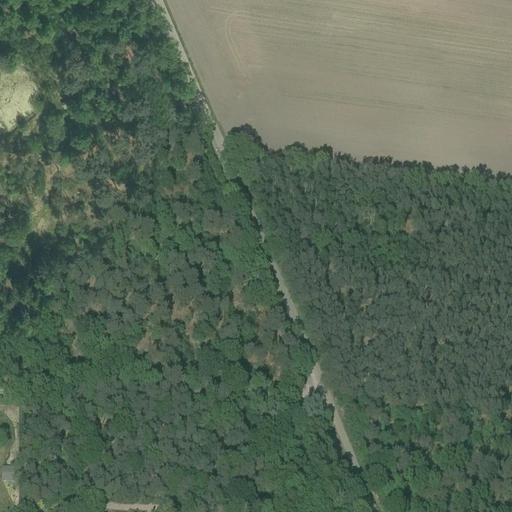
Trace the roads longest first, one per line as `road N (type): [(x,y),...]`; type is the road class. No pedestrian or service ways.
road 1 (unclassified): [(373,511),(159,0)]
road 2 (track): [(297,401),(0,392)]
